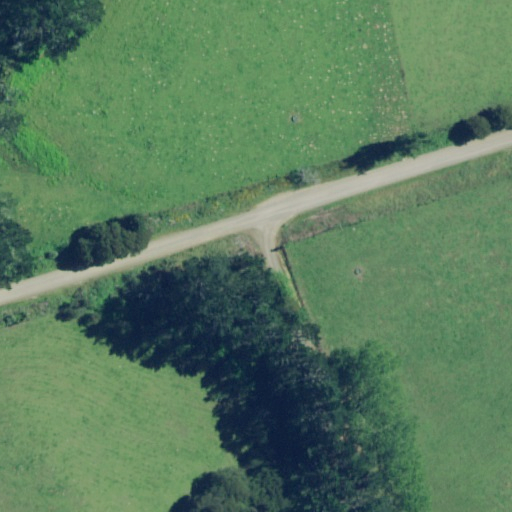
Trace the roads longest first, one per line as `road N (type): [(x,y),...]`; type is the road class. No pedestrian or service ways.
road 1 (unclassified): [(511,141),(0,290)]
road 2 (track): [(261,219),(317,419),(356,511)]
